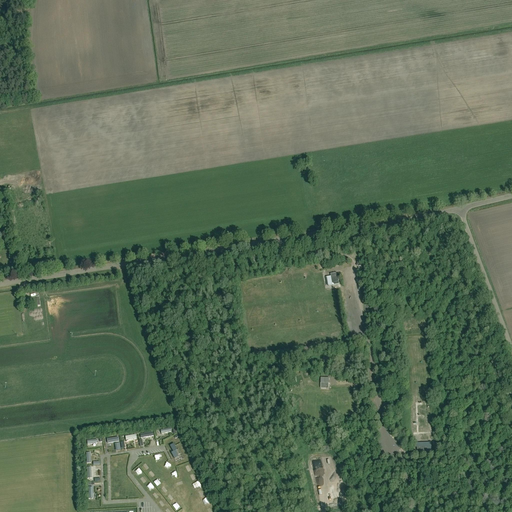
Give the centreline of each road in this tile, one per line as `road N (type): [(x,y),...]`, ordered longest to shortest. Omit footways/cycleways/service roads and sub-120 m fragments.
road 1 (unclassified): [(0,284),(460,208)]
road 2 (track): [(408,447),(383,439),(352,261),(293,254),(281,239)]
road 3 (unclassified): [(511,349),(460,208)]
